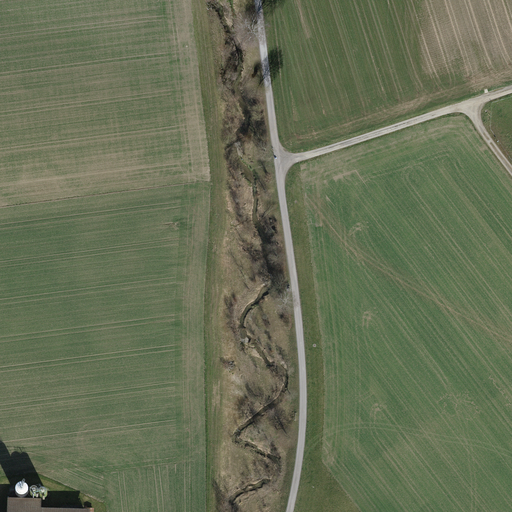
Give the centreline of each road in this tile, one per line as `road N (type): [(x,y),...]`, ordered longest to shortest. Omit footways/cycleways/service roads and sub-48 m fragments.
road 1 (track): [(268,0),(303,353),(289,511)]
road 2 (track): [(287,156),(511,88)]
